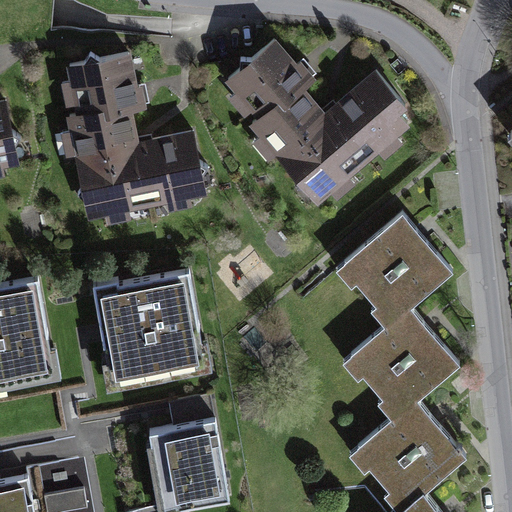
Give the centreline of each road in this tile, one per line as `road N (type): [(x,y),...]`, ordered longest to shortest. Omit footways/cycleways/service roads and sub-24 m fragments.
road 1 (residential): [(507,486),(461,107)]
road 2 (residential): [(461,107),(431,57),(396,29),(343,9),(224,0)]
